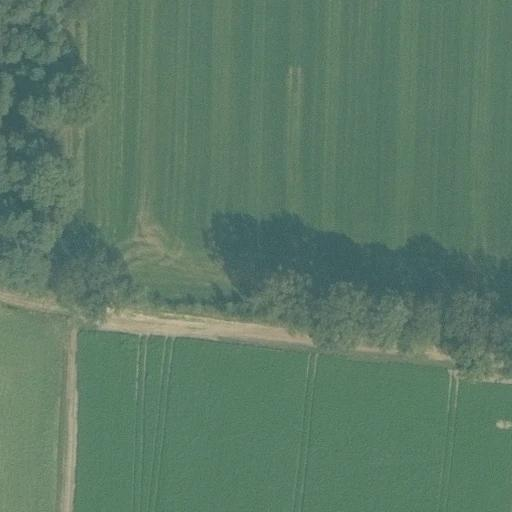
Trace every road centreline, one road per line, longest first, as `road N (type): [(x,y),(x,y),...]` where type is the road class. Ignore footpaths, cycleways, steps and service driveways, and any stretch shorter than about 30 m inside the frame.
road 1 (track): [(511,365),(59,309)]
road 2 (track): [(59,309),(73,0)]
